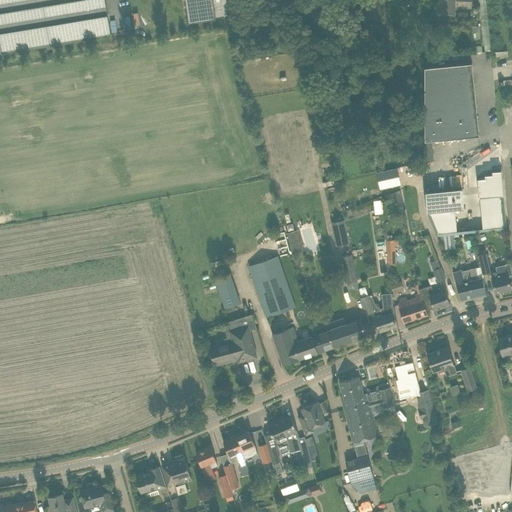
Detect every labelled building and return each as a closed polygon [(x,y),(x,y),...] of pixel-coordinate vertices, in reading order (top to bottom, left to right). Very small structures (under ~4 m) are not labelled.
[(0,0),(0,43),(1,52),(111,34),(105,0),(0,0)] [(186,0),(189,20),(228,14),(229,14),(227,0),(186,0)] [(437,0),(438,13),(455,14),(456,8),(471,8),(471,0),(437,0)] [(472,63),(424,68),(425,141),(479,135),(478,133),(471,66),(472,63)] [(410,165),(412,173),(421,172),(419,163),(410,165)] [(396,168),(377,172),(380,188),(400,184),(396,168)] [(485,178),(477,179),(479,197),(503,195),(501,171),(492,172),(493,175),(485,175),(485,178)] [(380,191),(382,196),(392,192),(390,187),(380,191)] [(464,208),(462,188),(425,192),(427,212),(464,208)] [(373,200),(375,214),(382,213),(380,200),(373,200)] [(331,222),(336,246),(349,243),(344,219),(331,222)] [(386,240),(387,264),(396,264),(395,245),(399,245),(398,239),(386,240)] [(341,256),(348,289),(358,287),(351,254),(341,256)] [(478,256),(482,273),(490,271),(486,254),(478,256)] [(248,266),(266,317),(296,307),(278,255),(248,266)] [(445,278),(441,267),(438,260),(430,263),(433,270),(437,281),(445,278)] [(498,272),(491,273),(492,279),(495,292),(511,289),(508,276),(510,275),(511,274),(511,272),(510,266),(510,263),(505,264),(505,265),(497,267),(498,272)] [(461,271),(461,270),(453,272),(460,300),(486,294),(482,278),(478,279),(475,268),(461,271)] [(230,272),(214,278),(224,308),(226,308),(240,303),(230,272)] [(391,284),(394,293),(404,290),(401,281),(391,284)] [(419,289),(420,293),(422,300),(423,300),(425,307),(433,305),(434,309),(449,304),(444,290),(434,293),(431,285),(419,289)] [(375,318),(376,321),(379,331),(395,326),(390,314),(395,312),(393,305),(391,293),(381,294),(383,308),(380,308),(382,315),(375,318)] [(420,293),(415,294),(416,297),(407,300),(405,296),(398,299),(399,302),(397,303),(404,323),(428,315),(425,307),(423,300),(422,300),(420,293)] [(361,298),(366,313),(374,311),(368,296),(361,298)] [(210,346),(212,355),(215,365),(238,359),(238,361),(257,356),(249,330),(257,328),(252,314),(228,322),(230,329),(228,330),(231,340),(210,346)] [(326,329),(313,334),(316,342),(319,352),(366,335),(363,326),(360,318),(345,323),(344,321),(343,318),(324,324),(325,327),(326,329)] [(272,334),(282,364),(317,352),(312,336),(299,340),(294,326),(272,334)] [(506,337),(498,340),(502,357),(511,353),(511,334),(506,336),(506,337)] [(443,369),(446,375),(456,372),(448,346),(427,354),(433,372),(443,369)] [(409,359),(391,366),(395,378),(393,379),(399,399),(420,392),(409,359)] [(460,369),(467,391),(477,388),(470,366),(460,369)] [(371,406),(383,403),(384,407),(393,405),(391,396),(382,399),(382,398),(368,402),(366,393),(363,394),(359,376),(339,381),(344,399),(342,400),(344,409),(353,442),(379,435),(371,406)] [(380,389),(382,398),(382,399),(391,396),(388,387),(380,389)] [(421,409),(418,410),(421,419),(423,418),(425,425),(437,422),(431,401),(421,403),(423,409),(421,409)] [(298,416),(306,435),(315,431),(313,427),(325,421),(322,414),(323,413),(320,406),(318,407),(316,402),(301,408),(303,413),(298,416)] [(288,444),(290,452),(300,449),(305,468),(312,466),(305,436),(299,438),(297,431),(291,416),(284,419),(283,416),(279,418),(287,436),(288,444)] [(264,435),(272,463),(280,461),(275,445),(276,444),(278,445),(281,444),(285,445),(288,444),(287,436),(279,418),(274,420),(275,422),(268,425),(271,433),(264,435)] [(451,423),(454,432),(462,429),(459,420),(451,423)] [(237,436),(236,436),(242,451),(245,459),(257,453),(255,445),(249,431),(243,433),(242,432),(236,434),(237,436)] [(230,439),(223,442),(229,456),(235,453),(241,466),(239,466),(241,475),(249,472),(248,467),(247,464),(245,459),(242,451),(236,436),(235,437),(233,436),(230,437),(230,439)] [(271,461),(266,443),(258,446),(263,463),(271,461)] [(210,447),(196,453),(205,475),(213,471),(210,463),(216,461),(210,447)] [(346,461),(352,482),(374,477),(368,455),(346,461)] [(190,477),(185,459),(184,460),(182,458),(178,460),(178,462),(170,464),(169,462),(161,465),(168,486),(177,483),(178,484),(182,483),(183,481),(183,479),(190,477)] [(283,471),(280,461),(272,463),(275,473),(283,471)] [(223,465),(225,474),(226,474),(231,488),(239,486),(232,463),(223,465)] [(136,476),(142,495),(166,487),(160,466),(149,469),(150,471),(136,476)] [(226,474),(225,474),(218,476),(225,497),(233,495),(231,488),(226,474)] [(297,482),(281,488),(283,495),(299,489),(297,482)] [(307,487),(310,496),(323,491),(320,482),(307,487)] [(83,500),(77,502),(79,511),(89,511),(90,511),(90,510),(89,506),(100,503),(102,511),(105,511),(114,510),(109,491),(103,493),(101,485),(80,490),(83,500)] [(284,496),(287,504),(296,501),(293,492),(284,496)] [(50,506),(49,506),(50,511),(63,511),(65,511),(76,511),(73,497),(64,499),(62,493),(48,497),(50,506)] [(179,511),(178,507),(180,506),(178,498),(170,500),(173,511),(179,511)] [(37,511),(35,499),(12,504),(14,511),(37,511)]
